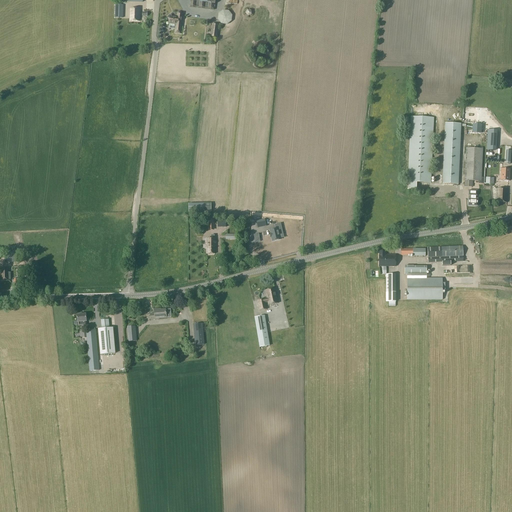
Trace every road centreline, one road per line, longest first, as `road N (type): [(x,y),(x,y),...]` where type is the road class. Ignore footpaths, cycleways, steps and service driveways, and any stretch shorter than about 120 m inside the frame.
road 1 (tertiary): [(511,215),(127,296)]
road 2 (unclassified): [(127,296),(157,0)]
road 3 (tertiary): [(127,296),(0,299)]
